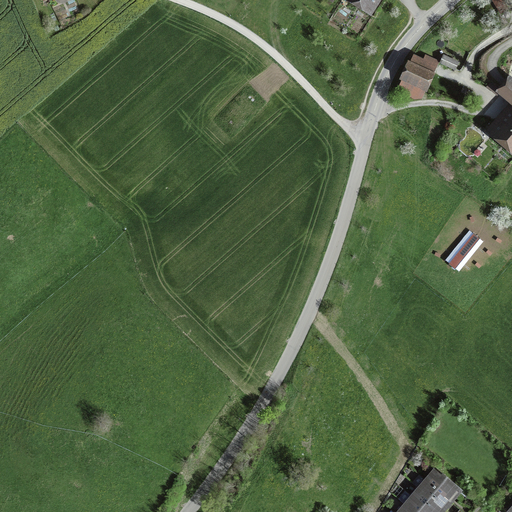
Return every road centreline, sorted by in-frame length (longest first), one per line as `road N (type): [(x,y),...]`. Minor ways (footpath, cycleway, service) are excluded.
road 1 (tertiary): [(187,511),(265,400),(312,308),(396,59),(449,0)]
road 2 (track): [(364,140),(286,59),(180,0)]
